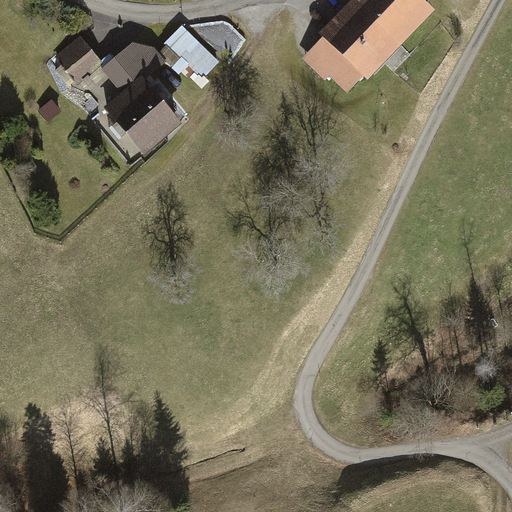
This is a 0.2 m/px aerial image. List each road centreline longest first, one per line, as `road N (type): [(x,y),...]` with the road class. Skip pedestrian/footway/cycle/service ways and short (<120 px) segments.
road 1 (residential): [(501,0),(308,376),(304,406),(331,449),(358,459),(455,447),(485,459),(511,485)]
road 2 (residential): [(89,0),(162,14),(236,0)]
